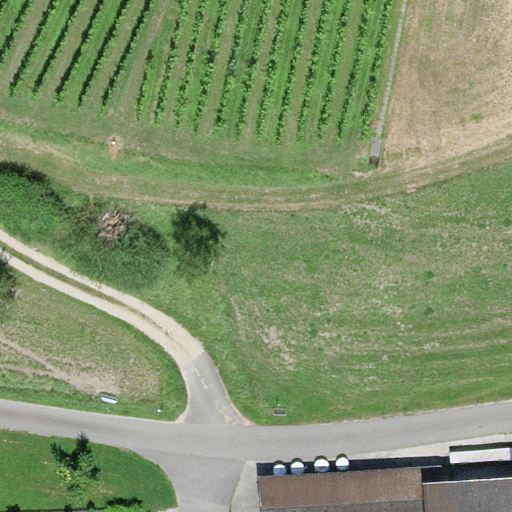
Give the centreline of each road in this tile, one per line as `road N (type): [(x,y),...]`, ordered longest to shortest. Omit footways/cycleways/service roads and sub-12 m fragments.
road 1 (track): [(0,165),(190,204),(427,185),(511,152)]
road 2 (track): [(0,416),(197,444),(511,422)]
road 3 (track): [(0,252),(155,335),(187,375),(201,409),(197,444)]
